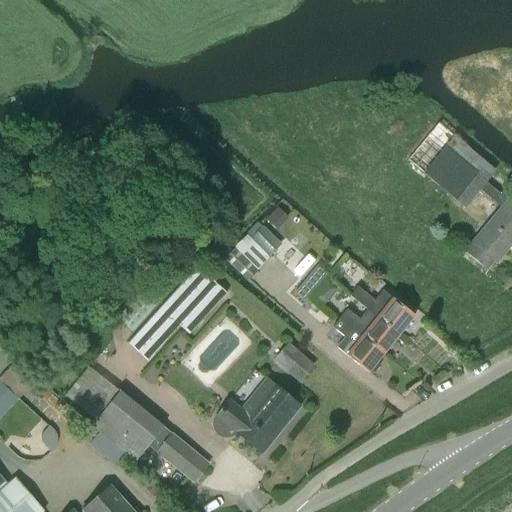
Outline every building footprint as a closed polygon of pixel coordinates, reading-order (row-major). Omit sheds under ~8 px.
[(495,172),(454,138),(454,137),(439,125),(408,161),(424,174),(423,174),(464,208),(479,190),(501,208),(464,252),(486,271),(494,261),(496,263),(511,244),(511,203),(508,200),(506,201),(485,184),(495,172)] [(60,170),(69,166),(73,178),(89,172),(84,160),(96,155),(89,137),(53,152),(60,170)] [(506,181),(511,174),(511,171),(506,166),(499,174),(506,181)] [(252,239),(269,256),(280,245),(263,228),(252,239)] [(225,259),(248,281),(258,272),(235,249),(225,259)] [(316,266),(308,275),(318,284),(326,275),(316,266)] [(197,267),(127,344),(147,362),(179,327),(189,335),(226,293),(197,267)] [(150,282),(117,319),(132,333),(165,295),(160,291),(150,282)] [(382,291),(374,301),(356,287),(349,296),(366,310),(398,336),(414,316),(382,291)] [(318,291),(312,299),(322,307),(328,300),(318,291)] [(339,319),(384,354),(398,336),(366,310),(359,320),(347,310),(339,319)] [(336,348),(368,374),(384,354),(339,319),(332,328),(344,338),(336,348)] [(308,367),(286,347),(275,358),(298,379),(308,367)] [(0,417),(17,400),(0,383),(0,417)] [(214,421),(214,427),(215,432),(218,436),(223,439),(229,439),(235,438),(237,435),(261,454),(300,407),(273,386),(263,398),(256,392),(240,411),(229,402),(216,418),(214,421)] [(136,462),(163,427),(119,392),(91,427),(136,462)] [(54,433),(48,428),(40,436),(41,445),(50,455),(53,452),(56,446),(56,439),(54,433)] [(157,454),(193,483),(209,464),(172,434),(157,454)] [(0,491),(0,511),(42,511),(43,511),(15,478),(0,491)] [(132,511),(110,488),(83,511),(72,511),(71,511),(132,511)]
